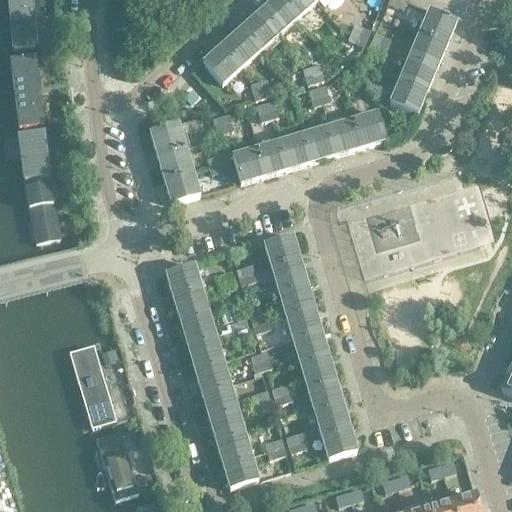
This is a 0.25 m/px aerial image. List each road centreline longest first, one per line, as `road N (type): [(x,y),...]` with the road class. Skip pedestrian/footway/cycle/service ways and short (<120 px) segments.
road 1 (residential): [(471,413),(449,400),(380,417),(316,189)]
road 2 (residential): [(316,189),(402,164),(422,150),(486,0)]
road 3 (residential): [(123,253),(197,511)]
road 4 (residential): [(89,99),(140,94),(244,0)]
road 5 (residential): [(89,99),(123,253)]
road 6 (unknown): [(123,99),(179,235)]
road 7 (residential): [(179,235),(316,189)]
road 8 (residential): [(0,290),(123,253)]
